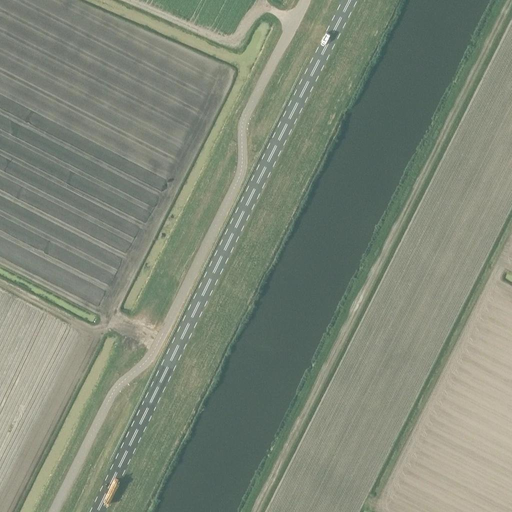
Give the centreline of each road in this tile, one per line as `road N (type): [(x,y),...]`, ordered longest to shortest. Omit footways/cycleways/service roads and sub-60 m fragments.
road 1 (unclassified): [(304,0),(243,119),(238,178),(154,349),(116,386),(52,511)]
road 2 (track): [(506,0),(253,511)]
road 3 (primary): [(96,511),(349,0)]
road 4 (track): [(106,316),(227,72)]
road 5 (track): [(126,0),(231,45),(259,8),(292,21)]
road 6 (track): [(0,283),(87,329),(106,316),(157,342)]
